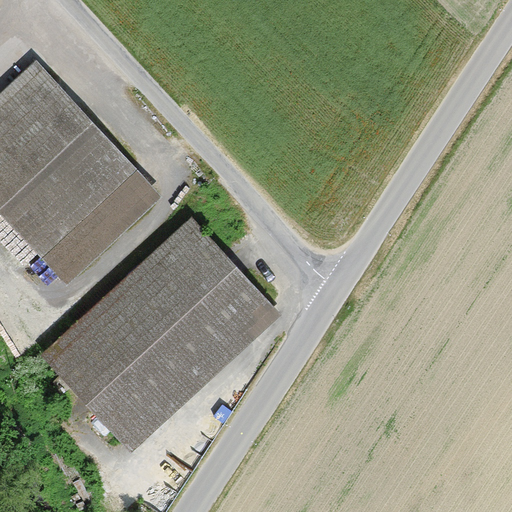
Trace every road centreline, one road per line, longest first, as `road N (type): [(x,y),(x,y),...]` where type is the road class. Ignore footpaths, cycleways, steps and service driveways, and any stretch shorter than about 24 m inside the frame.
road 1 (unclassified): [(335,291),(68,0)]
road 2 (tertiary): [(335,291),(511,21)]
road 3 (tertiary): [(187,511),(335,291)]
